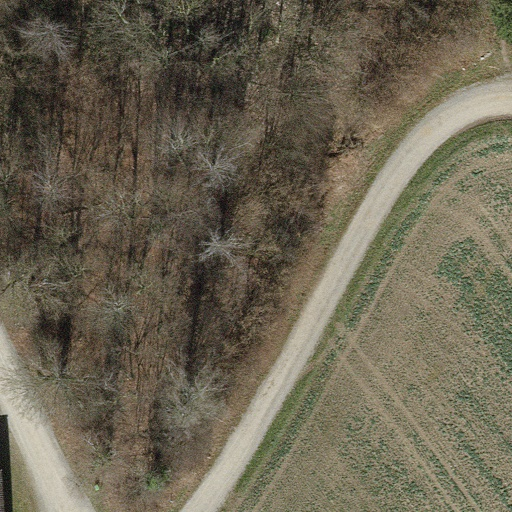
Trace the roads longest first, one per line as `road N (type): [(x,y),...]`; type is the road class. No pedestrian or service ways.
road 1 (track): [(511,100),(461,111),(406,162),(245,436),(188,511)]
road 2 (track): [(66,511),(0,376)]
